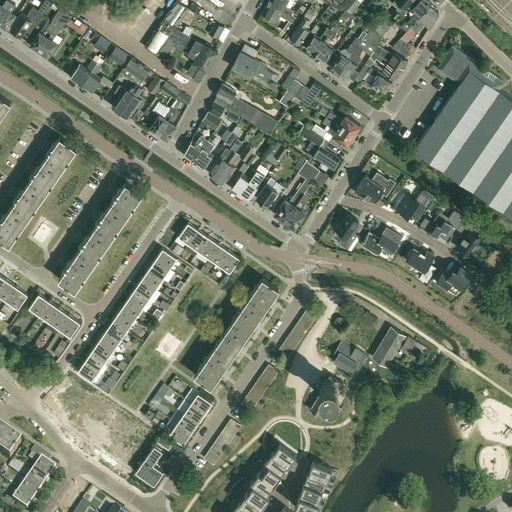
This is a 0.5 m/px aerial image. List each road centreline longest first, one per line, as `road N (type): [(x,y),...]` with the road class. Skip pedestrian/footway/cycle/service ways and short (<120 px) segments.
road 1 (residential): [(150,511),(297,301),(298,258)]
road 2 (unclassified): [(167,156),(0,40)]
road 3 (residential): [(382,120),(243,22)]
road 4 (residential): [(202,94),(64,0)]
road 5 (unclassified): [(298,247),(167,156)]
road 6 (residential): [(96,319),(179,194)]
road 7 (residential): [(39,277),(124,158)]
road 8 (residential): [(333,198),(381,211),(456,257)]
road 9 (residential): [(298,258),(259,248),(179,194)]
road 10 (residential): [(453,11),(382,120)]
